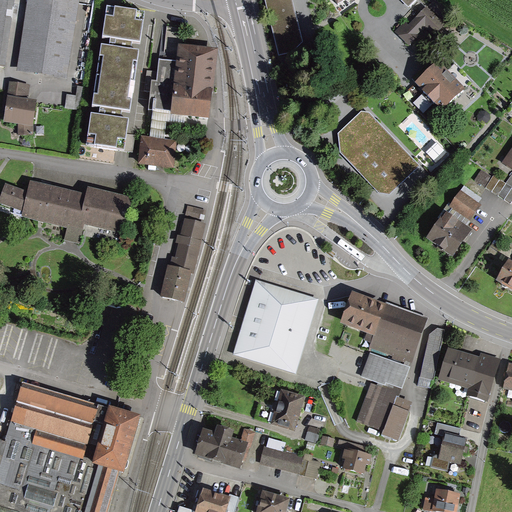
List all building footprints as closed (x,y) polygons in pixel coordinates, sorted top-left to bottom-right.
[(0,0),(0,66),(5,67),(14,0),(0,0)] [(27,0),(17,70),(67,77),(78,0),(27,0)] [(302,42),(291,0),(264,0),(279,56),(291,53),(302,42)] [(431,0),(428,4),(441,17),(445,13),(431,0)] [(91,115),(87,146),(124,151),(126,133),(128,121),(120,119),(122,111),(130,112),(139,52),(131,50),(132,42),(140,43),(144,13),(107,8),(102,37),(110,39),(109,48),(102,47),(93,106),(100,108),(98,116),(91,115)] [(402,33),(410,42),(426,25),(435,34),(442,26),(424,9),(402,33)] [(185,115),(209,118),(212,90),(217,49),(179,44),(177,62),(160,60),(158,72),(148,71),(145,91),(150,92),(148,108),(153,109),(150,136),(165,138),(167,121),(184,123),(185,115)] [(415,86),(442,113),(464,91),(437,64),(415,86)] [(28,98),(30,85),(10,81),(4,122),(18,124),(18,134),(34,134),(34,125),(37,99),(28,98)] [(420,167),(370,114),(362,113),(339,135),(341,154),(379,195),(390,196),(420,167)] [(136,134),(126,133),(124,151),(133,153),(136,134)] [(142,135),(138,164),(174,168),(177,140),(165,138),(150,136),(142,135)] [(511,148),(502,163),(511,170),(511,148)] [(485,188),(510,203),(511,200),(511,186),(506,183),(494,176),(493,177),(481,170),(475,179),(486,186),(485,188)] [(79,242),(84,225),(123,235),(133,197),(89,186),(87,193),(30,179),(27,190),(6,183),(0,197),(0,202),(22,211),(21,216),(42,221),(66,228),(64,238),(79,242)] [(450,205),(470,220),(481,205),(477,203),(480,198),(464,187),(450,205)] [(426,237),(453,257),(473,229),(446,210),(426,237)] [(180,235),(178,235),(176,242),(178,243),(175,256),(172,256),(170,264),(168,264),(166,274),(161,295),(184,301),(191,273),(194,274),(206,223),(185,218),(180,235)] [(494,279),(511,290),(511,259),(508,257),(494,279)] [(318,300),(257,280),(234,354),(296,373),(318,300)] [(353,291),(340,323),(374,335),(387,303),(353,291)] [(370,347),(412,362),(428,317),(387,303),(374,335),(370,347)] [(429,387),(431,379),(434,380),(445,330),(438,328),(429,334),(418,385),(429,387)] [(501,359),(481,353),(480,357),(447,347),(437,379),(469,389),(467,394),(488,401),(501,359)] [(383,435),(399,440),(412,402),(398,397),(409,368),(370,354),(362,377),(377,383),(377,384),(371,382),(357,422),(384,431),(383,435)] [(511,363),(508,362),(503,388),(511,390),(511,363)] [(110,407),(109,410),(23,384),(6,443),(0,441),(0,511),(104,511),(117,468),(123,470),(139,416),(110,407)] [(271,424),(295,431),(300,415),(305,397),(282,390),(271,424)] [(464,448),(467,438),(459,436),(461,429),(438,423),(435,434),(444,436),(439,454),(437,454),(433,456),(430,467),(448,471),(450,462),(460,464),(464,448)] [(305,440),(317,444),(321,429),(309,425),(305,440)] [(194,458),(239,471),(247,444),(226,438),(228,432),(217,428),(215,435),(202,431),(194,458)] [(321,445),(333,447),(335,439),(323,436),(321,445)] [(341,471),(361,475),(366,452),(346,447),(341,471)] [(259,466),(295,473),(299,456),(263,449),(259,466)] [(309,455),(302,453),(298,473),(314,476),(317,463),(308,461),(309,455)] [(219,511),(224,495),(198,487),(190,511),(219,511)] [(437,511),(436,511),(457,511),(461,492),(451,490),(436,488),(434,499),(426,498),(424,510),(437,511)] [(262,491),(255,511),(279,511),(284,498),(262,491)]
